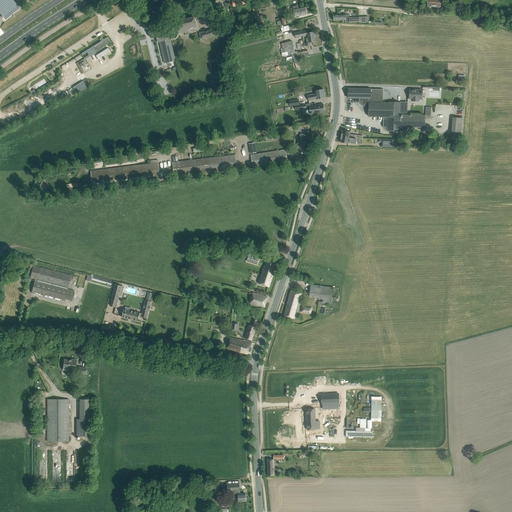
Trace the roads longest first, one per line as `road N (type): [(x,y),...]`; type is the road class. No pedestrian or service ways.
road 1 (tertiary): [(255,366),(337,108),(320,6)]
road 2 (unclassified): [(255,366),(89,334),(0,328)]
road 3 (tertiary): [(260,511),(255,366)]
road 4 (unclassified): [(0,68),(103,0)]
